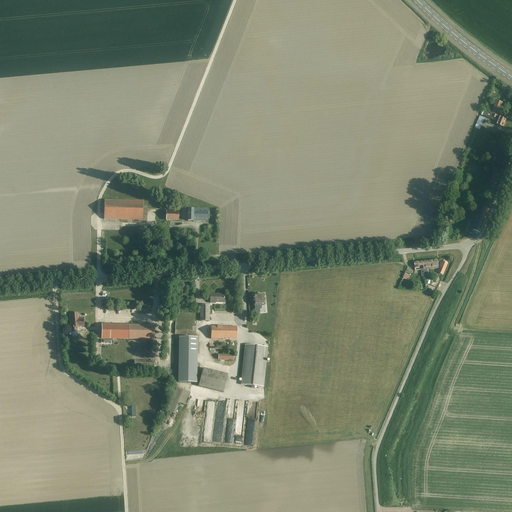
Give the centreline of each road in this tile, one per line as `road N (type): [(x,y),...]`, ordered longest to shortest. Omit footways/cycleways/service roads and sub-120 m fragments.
road 1 (unclassified): [(0,287),(468,245)]
road 2 (unclassified): [(378,511),(375,450),(468,245)]
road 3 (track): [(52,282),(62,369),(119,408),(126,511)]
road 4 (secondary): [(511,77),(415,0)]
